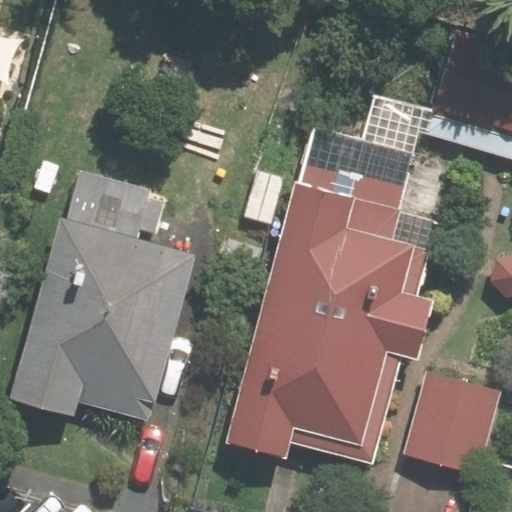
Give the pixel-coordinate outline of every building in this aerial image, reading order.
[(511,51),(440,29),(409,131),(511,161),(511,51)] [(293,186),(286,184),(218,448),(277,463),(280,449),(369,472),(397,363),(410,366),(426,305),(408,300),(420,254),(388,245),(397,212),(328,195),(332,177),(298,169),(293,186)] [(145,193),(74,173),(60,222),(132,242),(134,233),(153,238),(163,206),(143,200),(145,193)] [(60,222),(52,220),(0,405),(64,423),(69,406),(148,427),(195,259),(132,242),(60,222)] [(498,392),(422,373),(402,458),(477,476),(498,392)]
